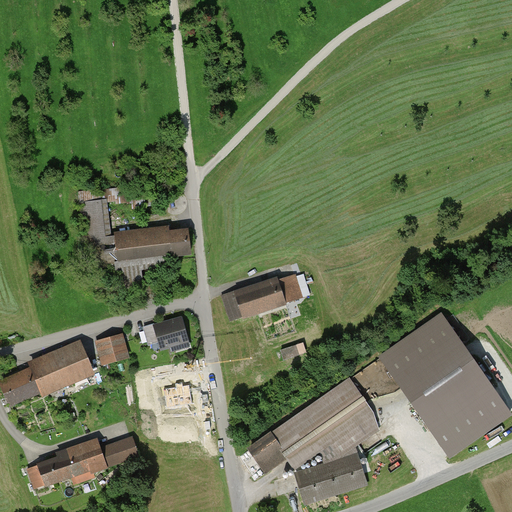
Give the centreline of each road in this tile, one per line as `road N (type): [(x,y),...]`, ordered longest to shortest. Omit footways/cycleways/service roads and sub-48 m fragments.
road 1 (track): [(406,0),(333,46),(193,182),(173,0)]
road 2 (unclassified): [(241,511),(203,298)]
road 3 (unclassified): [(0,354),(203,298)]
road 4 (unclassified): [(511,445),(359,511)]
